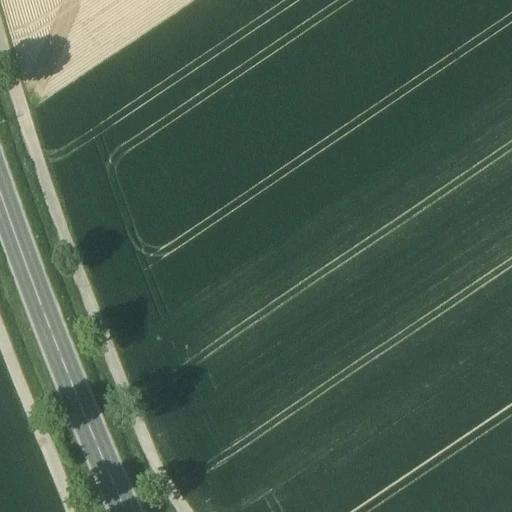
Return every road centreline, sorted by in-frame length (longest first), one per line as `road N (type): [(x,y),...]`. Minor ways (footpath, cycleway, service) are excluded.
road 1 (track): [(182,511),(126,396),(41,176),(0,41)]
road 2 (secondary): [(0,191),(126,511)]
road 3 (track): [(0,330),(71,511)]
